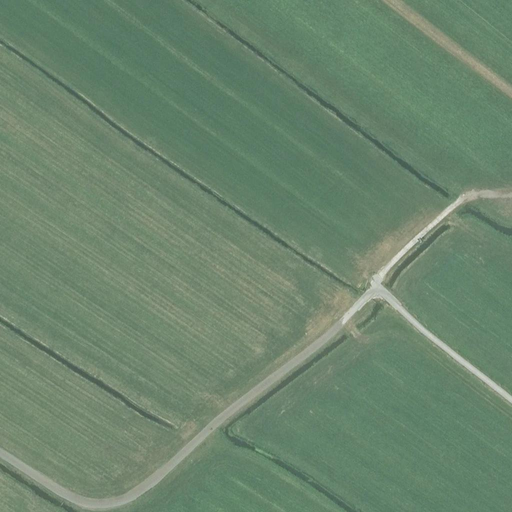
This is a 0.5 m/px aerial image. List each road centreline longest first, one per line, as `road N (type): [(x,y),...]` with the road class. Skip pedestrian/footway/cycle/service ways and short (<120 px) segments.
road 1 (track): [(0,454),(104,510),(303,355),(377,286)]
road 2 (track): [(511,402),(377,286),(381,273),(468,193),(405,133)]
